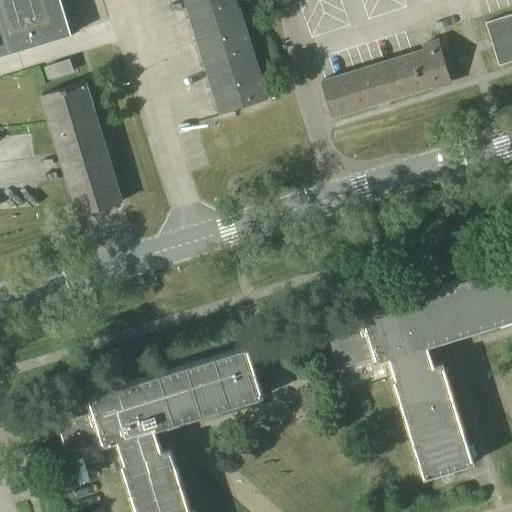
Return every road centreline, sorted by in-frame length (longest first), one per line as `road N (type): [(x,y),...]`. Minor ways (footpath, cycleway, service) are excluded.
road 1 (unclassified): [(0,298),(511,138)]
road 2 (unknown): [(124,0),(201,235)]
road 3 (unknown): [(302,47),(347,190)]
